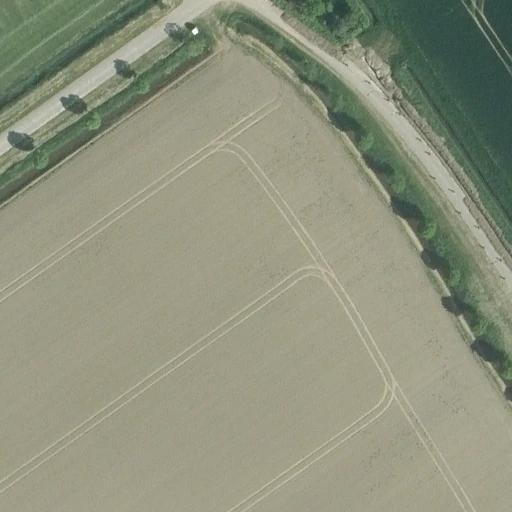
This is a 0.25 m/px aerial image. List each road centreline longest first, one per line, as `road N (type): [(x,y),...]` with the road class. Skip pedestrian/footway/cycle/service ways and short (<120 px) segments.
road 1 (unclassified): [(511,276),(418,139),(366,81),(235,0)]
road 2 (unclassified): [(0,147),(209,0)]
